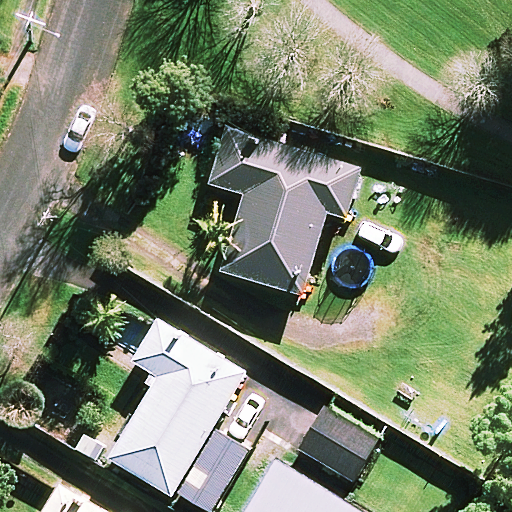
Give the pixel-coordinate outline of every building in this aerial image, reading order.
[(368,170),(232,132),(216,190),(254,200),(232,279),(310,301),(333,220),(353,225),(368,170)] [(251,379),(171,332),(148,372),(165,383),(116,465),(195,511),(219,511),(254,455),(218,434),(251,379)] [(386,440),(333,407),(304,454),(358,486),(386,440)] [(354,511),(284,468),(256,511),(354,511)] [(94,511),(64,494),(53,511),(94,511)]
